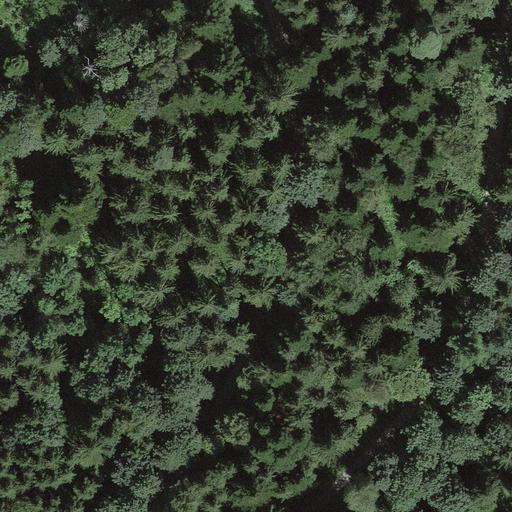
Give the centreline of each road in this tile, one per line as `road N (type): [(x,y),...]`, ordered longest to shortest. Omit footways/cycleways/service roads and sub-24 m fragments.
road 1 (track): [(303,511),(405,408),(458,331),(476,263),(506,0)]
road 2 (track): [(263,0),(288,69),(295,127),(288,240),(260,320),(153,511)]
